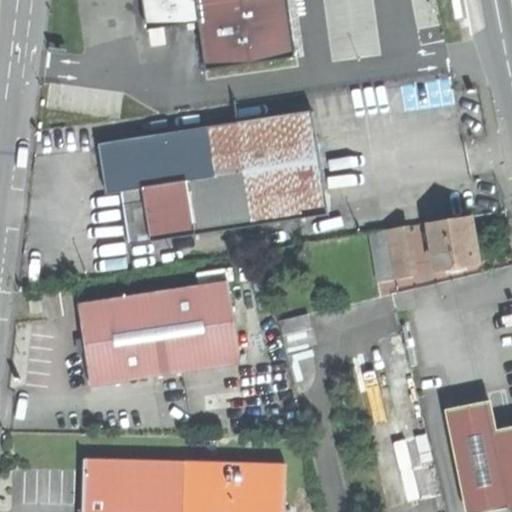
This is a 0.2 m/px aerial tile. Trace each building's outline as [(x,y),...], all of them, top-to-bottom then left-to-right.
[(194,0),(203,70),(293,57),(285,0),(194,0)] [(462,26),(466,25),(462,4),(454,5),(457,22),(458,26),(462,26)] [(238,123),(246,172),(254,226),(306,218),(302,196),(326,192),(313,111),(238,123)] [(238,123),(208,127),(216,177),(246,172),(238,123)] [(147,205),(152,242),(254,226),(246,172),(216,177),(208,127),(98,144),(102,170),(106,195),(121,192),(124,209),(147,205)] [(329,215),(326,192),(302,196),(306,218),(329,215)] [(130,246),(152,242),(147,205),(124,209),(130,246)] [(437,269),(479,262),(475,237),(471,215),(429,222),(430,230),(422,232),(425,249),(433,248),(437,269)] [(413,275),(405,225),(387,228),(396,278),(413,275)] [(378,281),(396,278),(387,228),(370,231),(378,281)] [(91,386),(240,364),(228,283),(79,306),(82,327),(84,340),(78,341),(80,353),(86,353),(91,386)] [(26,301),(28,314),(41,311),(38,298),(26,301)] [(511,508),(511,427),(498,430),(492,400),(450,409),(471,511),(479,511),(511,505),(511,508)] [(426,497),(422,460),(437,458),(434,434),(401,437),(407,499),(426,497)] [(184,511),(185,464),(83,462),(82,504),(81,511),(184,511)] [(284,511),(285,466),(185,464),(184,511),(284,511)]
